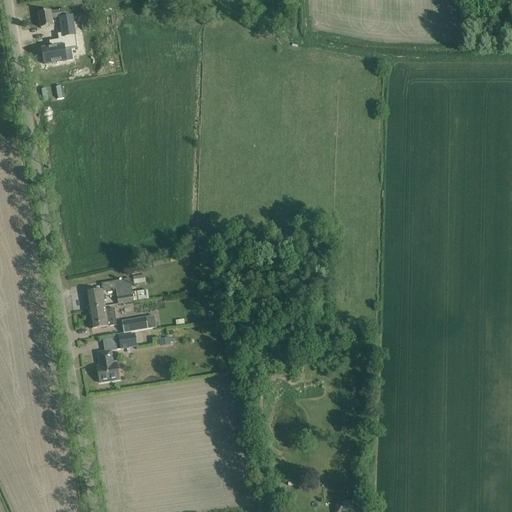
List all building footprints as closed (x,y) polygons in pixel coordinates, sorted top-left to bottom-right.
[(65,10),(48,12),(38,13),(41,29),(52,27),(51,19),(66,17),(65,10)] [(73,34),(91,33),(91,13),(73,14),(73,34)] [(50,48),(42,50),(43,59),(63,56),(61,42),(71,40),(68,20),(58,22),(60,36),(56,37),(57,43),(49,44),(50,48)] [(144,272),(142,266),(132,269),(133,275),(144,272)] [(145,282),(144,275),(133,277),(134,284),(145,282)] [(131,278),(115,281),(119,304),(149,299),(148,290),(133,292),(131,278)] [(85,293),(88,310),(106,307),(104,301),(106,300),(105,295),(104,296),(103,290),(85,293)] [(106,307),(88,310),(91,329),(101,328),(117,325),(114,308),(106,310),(106,307)] [(123,321),(122,322),(124,334),(156,328),(148,329),(146,317),(145,318),(138,319),(137,319),(138,320),(130,321),(130,320),(130,321),(123,322),(123,321)] [(137,347),(135,334),(119,337),(121,349),(137,347)] [(117,364),(113,364),(111,351),(98,353),(100,366),(97,367),(100,383),(120,380),(117,364)] [(349,502),(341,503),(342,511),(362,511),(361,504),(360,500),(357,501),(352,501),(349,502)]
